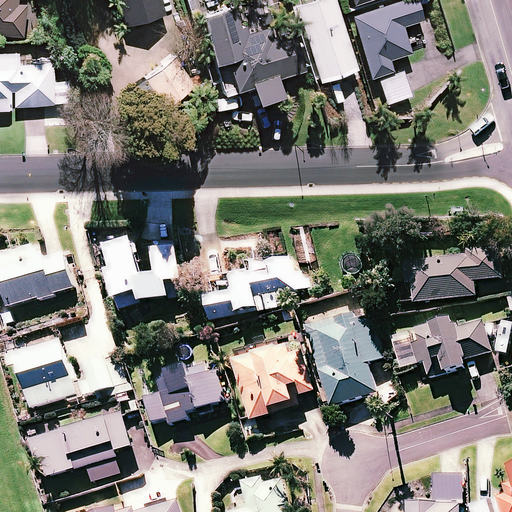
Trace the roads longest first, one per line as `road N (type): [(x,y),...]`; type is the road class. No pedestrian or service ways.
road 1 (residential): [(0,176),(414,165),(511,146)]
road 2 (residential): [(354,464),(511,415)]
